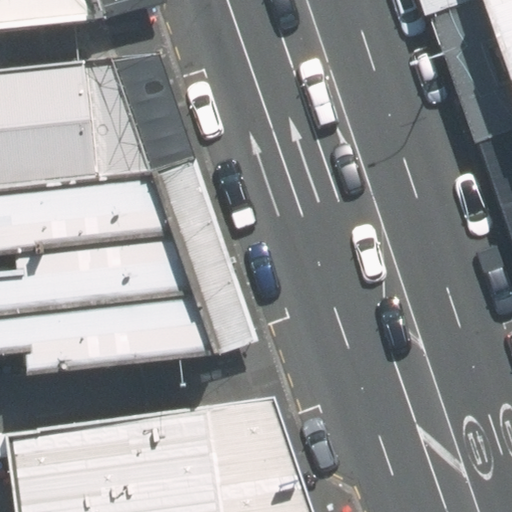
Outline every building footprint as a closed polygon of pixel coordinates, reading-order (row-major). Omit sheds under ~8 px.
[(0,0),(0,9),(80,2),(78,0),(0,0)] [(511,0),(492,0),(511,58),(511,0)] [(0,187),(143,172),(109,57),(0,68),(0,187)] [(23,240),(161,224),(143,172),(0,187),(0,224),(3,242),(23,240)] [(161,224),(23,240),(26,259),(0,262),(0,304),(182,285),(161,224)] [(182,285),(0,304),(0,345),(32,343),(33,361),(201,343),(182,285)] [(246,511),(215,410),(8,434),(17,511),(246,511)]
